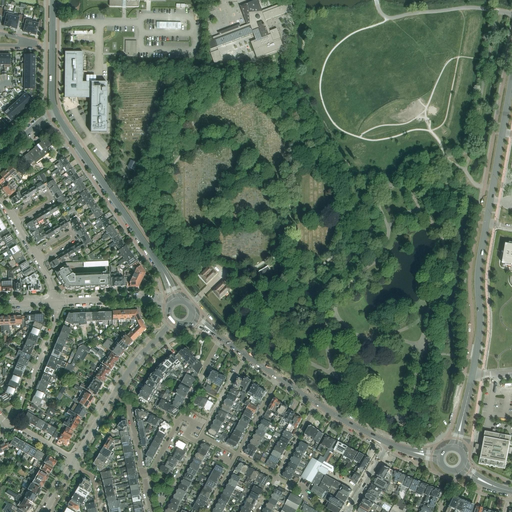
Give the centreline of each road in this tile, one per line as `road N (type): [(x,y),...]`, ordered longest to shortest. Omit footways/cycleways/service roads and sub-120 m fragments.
road 1 (secondary): [(162,270),(55,111)]
road 2 (tertiary): [(472,375),(486,223)]
road 3 (tertiary): [(486,223),(511,78)]
road 4 (residential): [(11,424),(53,325),(54,301)]
